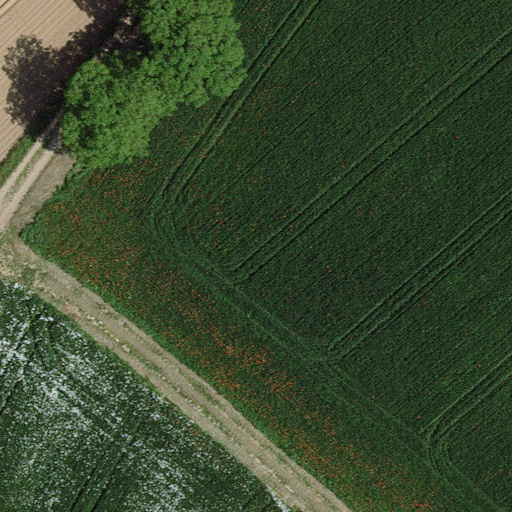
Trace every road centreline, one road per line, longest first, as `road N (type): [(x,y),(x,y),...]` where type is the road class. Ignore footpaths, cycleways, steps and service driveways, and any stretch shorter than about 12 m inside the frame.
road 1 (track): [(0,260),(80,302),(329,511)]
road 2 (track): [(0,217),(161,0)]
